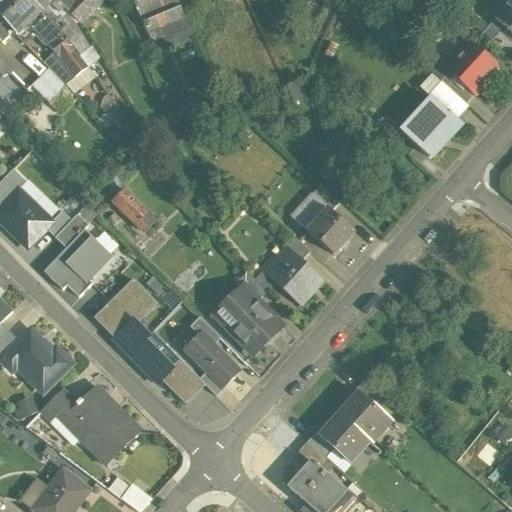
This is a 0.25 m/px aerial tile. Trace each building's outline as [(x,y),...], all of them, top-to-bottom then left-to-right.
[(54,25),(48,18),(42,12),(28,0),(0,0),(0,17),(14,31),(18,36),(31,24),(36,30),(36,35),(45,47),(50,46),(60,60),(62,58),(72,47),(54,25)] [(28,0),(42,12),(54,0),(28,0)] [(56,0),(68,11),(70,13),(77,0),(56,0)] [(102,1),(100,0),(77,0),(70,13),(79,22),(102,1)] [(135,0),(153,40),(154,40),(163,36),(168,49),(195,37),(178,0),(135,0)] [(511,1),(496,20),(511,34),(511,1)] [(68,11),(54,25),(62,35),(72,28),(79,22),(70,13),(68,11)] [(14,31),(0,17),(0,41),(3,44),(10,37),(9,36),(14,31)] [(31,24),(18,36),(26,45),(36,35),(36,30),(31,24)] [(72,28),(62,35),(72,47),(76,53),(85,45),(72,28)] [(473,46),(449,73),(450,74),(475,97),(486,85),(483,83),(497,67),(473,46)] [(76,53),(72,47),(62,58),(77,77),(88,68),(76,53)] [(449,73),(430,55),(421,65),(441,84),(442,83),(450,74),(449,73)] [(0,61),(0,77),(8,70),(0,61)] [(65,86),(49,69),(40,77),(56,94),(65,86)] [(32,93),(8,70),(0,77),(0,117),(2,120),(32,93)] [(475,97),(450,74),(442,83),(451,91),(467,106),(475,97)] [(56,94),(40,77),(32,86),(48,102),(56,94)] [(64,87),(48,103),(57,111),(73,96),(64,87)] [(467,106),(451,91),(438,105),(456,121),(469,107),(467,106)] [(433,101),(403,134),(431,159),(461,126),(456,121),(438,105),(433,101)] [(0,185),(0,207),(2,210),(25,185),(12,172),(0,185)] [(339,203),(320,186),(311,196),(327,211),(328,210),(331,213),(339,203)] [(126,190),(115,200),(146,231),(157,221),(126,190)] [(0,211),(0,223),(28,251),(46,232),(52,226),(18,193),(2,210),(0,211)] [(327,211),(311,196),(290,219),(307,233),(327,211)] [(327,211),(307,233),(332,256),(353,233),(331,213),(328,210),(327,211)] [(46,232),(54,239),(70,222),(61,215),(52,226),(46,232)] [(77,216),(54,239),(65,250),(84,231),(88,227),(77,216)] [(65,250),(43,273),(62,291),(66,287),(78,299),(91,285),(87,281),(108,258),(93,243),(94,241),(84,231),(65,250)] [(311,252),(293,236),(284,246),(290,251),(303,261),(311,252)] [(303,261),(290,251),(267,277),(301,306),(324,280),(303,261)] [(265,294),(245,274),(235,283),(241,289),(242,288),(256,302),(265,294)] [(137,326),(157,306),(133,282),(94,321),(115,342),(133,323),(137,326)] [(256,302),(242,288),(241,289),(220,310),(233,324),(227,330),(251,354),(281,326),(256,302)] [(0,324),(11,312),(0,301),(0,324)] [(220,339),(199,318),(189,328),(197,336),(198,335),(211,348),(220,339)] [(137,326),(133,323),(115,342),(113,343),(156,385),(161,381),(172,370),(163,361),(161,363),(152,354),(154,352),(144,342),(148,338),(137,326)] [(18,344),(5,357),(6,358),(32,383),(35,380),(47,392),(73,366),(56,349),(52,353),(30,331),(18,344)] [(18,344),(8,334),(0,341),(0,363),(6,358),(5,357),(18,344)] [(197,336),(184,348),(207,372),(224,389),(238,376),(211,348),(198,335),(197,336)] [(205,387),(180,362),(172,370),(161,381),(186,406),(205,387)] [(224,389),(207,372),(199,380),(216,397),(224,389)] [(382,398),(364,382),(356,392),(359,394),(374,407),(382,398)] [(96,389),(78,408),(72,402),(57,417),(107,467),(141,434),(96,389)] [(63,392),(41,413),(51,423),(57,417),(72,402),(63,392)] [(374,407),(359,394),(339,417),(367,442),(371,445),(392,423),(374,407)] [(367,442),(339,417),(320,439),(319,439),(334,452),(347,464),(367,442)] [(334,452),(319,439),(320,439),(316,436),(308,445),(326,461),(334,452)] [(326,461),(308,445),(300,455),(312,465),(313,464),(321,471),(328,463),(326,461)] [(321,471),(313,464),(312,465),(290,490),(307,504),(315,511),(329,511),(331,510),(346,494),(321,471)] [(76,511),(91,493),(63,472),(49,490),(38,481),(21,504),(31,511),(76,511)] [(137,511),(142,511),(152,500),(120,476),(109,490),(137,511)]
